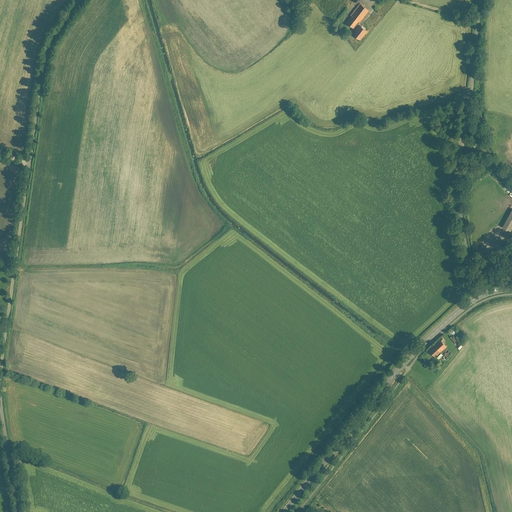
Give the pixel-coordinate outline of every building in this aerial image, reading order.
[(362,22),(371,10),(362,3),(352,14),(354,16),(360,21),(362,22)] [(355,28),(360,21),(354,16),(348,23),(355,28)] [(354,33),(362,40),(370,30),(362,24),(354,33)] [(511,209),(501,228),(509,233),(511,228),(511,209)] [(452,340),(456,344),(461,339),(458,335),(454,338),(452,340)] [(428,352),(434,358),(446,347),(440,340),(428,352)]
